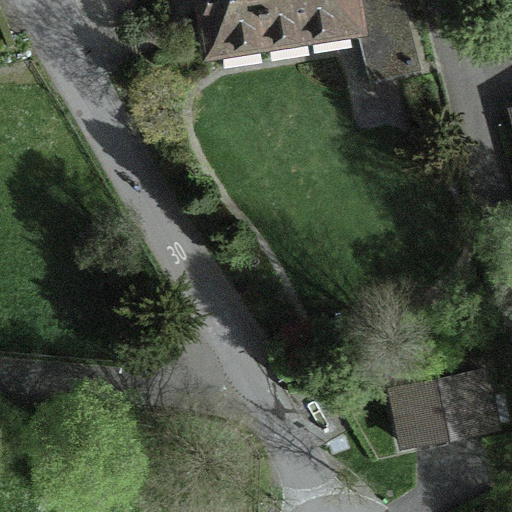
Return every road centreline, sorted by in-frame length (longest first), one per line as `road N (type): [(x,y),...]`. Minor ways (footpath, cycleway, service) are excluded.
road 1 (residential): [(43,0),(249,356)]
road 2 (residential): [(249,356),(157,382),(0,369)]
road 3 (residential): [(511,235),(452,0)]
